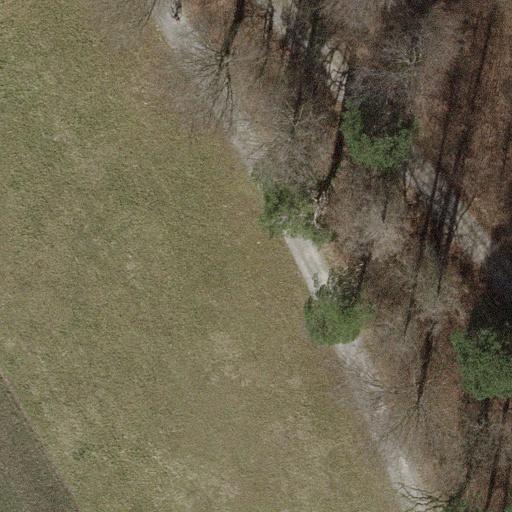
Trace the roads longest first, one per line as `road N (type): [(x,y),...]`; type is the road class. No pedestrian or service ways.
road 1 (track): [(417,511),(397,432),(254,157),(147,0)]
road 2 (track): [(511,278),(286,0)]
